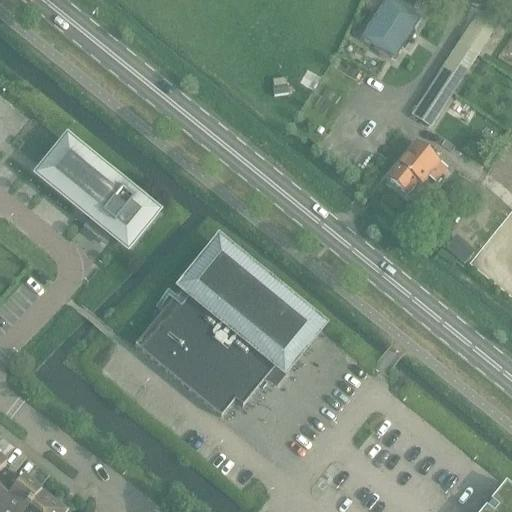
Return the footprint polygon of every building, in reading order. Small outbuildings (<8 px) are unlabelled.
[(365,31),(361,37),(362,41),(368,45),(371,44),(393,58),(411,30),(417,21),(387,1),(368,31),(365,31)] [(458,45),(412,116),(427,127),(431,128),(477,57),(458,45)] [(285,87),(272,88),(273,97),(287,96),(286,87),(285,87)] [(414,144),(386,179),(407,196),(418,182),(421,185),(428,177),(435,183),(446,169),(414,144)] [(40,177),(82,212),(126,248),(153,216),(66,145),(40,177)] [(218,246),(134,348),(220,419),(234,402),(242,409),(267,379),(274,385),(283,374),(320,330),(218,246)] [(324,337),(250,434),(283,459),(356,362),(324,337)] [(0,462),(0,491),(12,477),(3,470),(5,467),(0,462)] [(12,477),(0,491),(0,511),(25,511),(40,494),(23,481),(20,483),(12,477)] [(511,511),(511,494),(504,488),(506,486),(505,485),(504,487),(489,504),(491,505),(486,511),(485,510),(482,511),(511,511)] [(62,511),(40,494),(25,511),(62,511)]
